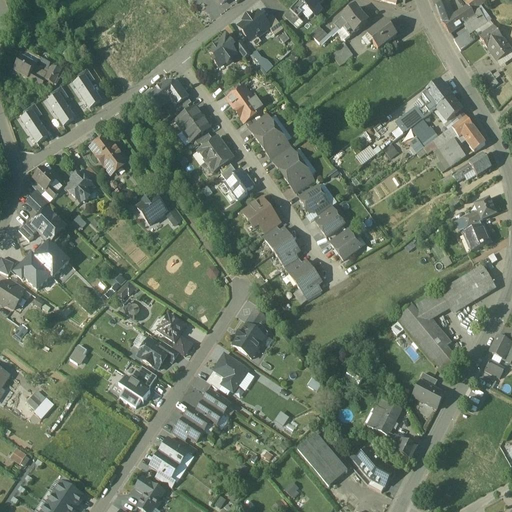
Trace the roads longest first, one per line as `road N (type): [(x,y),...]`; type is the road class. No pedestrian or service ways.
road 1 (residential): [(178,60),(331,275)]
road 2 (residential): [(101,511),(241,295)]
road 3 (tertiary): [(397,507),(511,279)]
road 4 (residential): [(15,171),(178,60)]
road 5 (tertiary): [(511,183),(426,14)]
